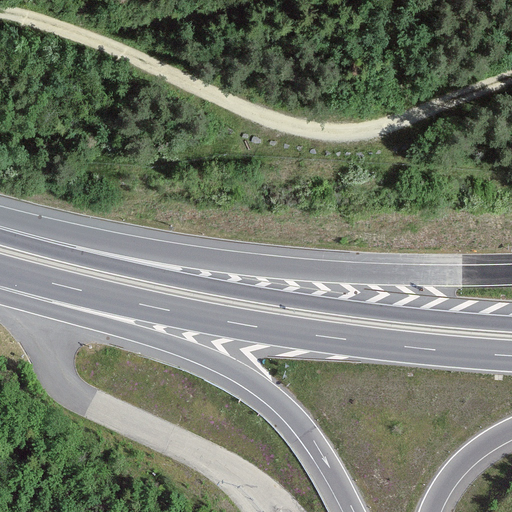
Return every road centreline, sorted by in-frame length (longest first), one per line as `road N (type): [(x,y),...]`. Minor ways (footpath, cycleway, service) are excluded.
road 1 (track): [(0,11),(75,33),(258,115),(316,131),(397,122),(511,77)]
road 2 (secondary): [(511,275),(252,265),(0,228)]
road 3 (secondary): [(0,283),(190,351),(261,387),(312,439),(354,511)]
road 4 (primary): [(298,303),(0,236)]
road 5 (primary): [(0,269),(291,331)]
road 6 (trunk): [(291,331),(511,356)]
road 7 (trunk): [(511,324),(298,303)]
